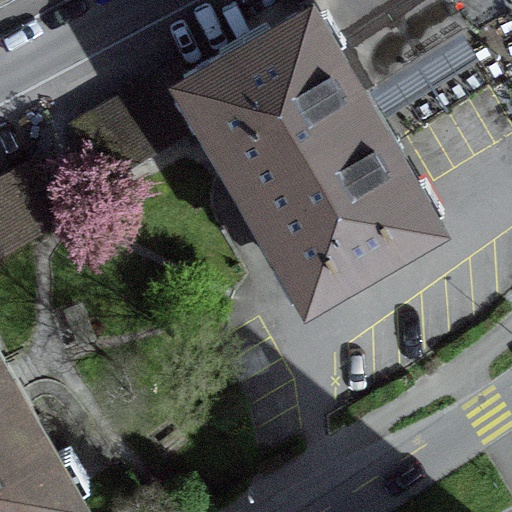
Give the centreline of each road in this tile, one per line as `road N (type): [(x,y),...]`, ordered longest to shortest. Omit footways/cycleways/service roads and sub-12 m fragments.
road 1 (primary): [(511,403),(347,511)]
road 2 (residential): [(0,62),(120,0)]
